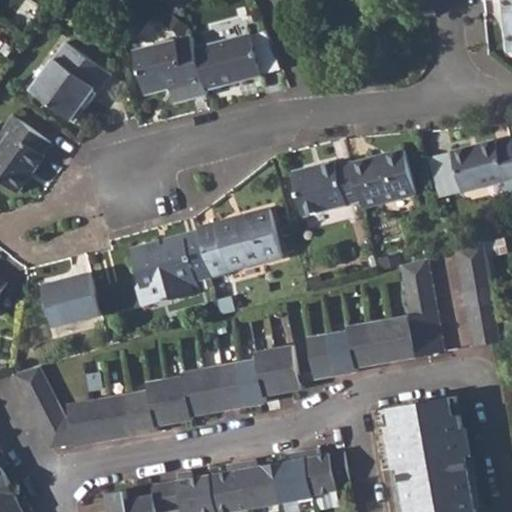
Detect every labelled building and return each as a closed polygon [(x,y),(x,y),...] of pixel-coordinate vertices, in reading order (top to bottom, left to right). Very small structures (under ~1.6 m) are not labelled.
[(511,0),(500,0),(508,56),(511,55),(511,0)] [(193,46),(204,90),(259,74),(249,33),(193,46)] [(167,90),(172,103),(205,94),(204,90),(193,46),(190,38),(132,54),(142,96),(167,90)] [(31,93),(71,123),(93,93),(98,96),(112,78),(67,46),(31,93)] [(76,126),(98,96),(93,93),(71,123),(76,126)] [(0,145),(0,181),(17,195),(44,159),(41,156),(49,145),(11,117),(2,129),(9,134),(0,145)] [(461,192),(511,176),(511,147),(511,145),(509,136),(495,141),(493,136),(448,151),(461,192)] [(361,199),(363,206),(418,192),(406,149),(352,164),(361,199)] [(304,214),(361,199),(352,164),(351,159),(338,163),(337,160),(293,171),(304,214)] [(199,231),(212,276),(285,258),(272,208),(198,229),(199,231)] [(199,231),(132,250),(142,285),(137,287),(142,309),(202,293),(199,281),(212,278),(212,276),(199,231)] [(458,250),(475,345),(503,341),(485,242),(458,250)] [(402,265),(410,315),(418,357),(444,352),(428,258),(402,265)] [(43,282),(54,324),(101,312),(90,270),(43,282)] [(358,367),(418,357),(410,315),(350,326),(351,330),(311,337),(311,341),(318,378),(359,371),(358,367)] [(311,341),(295,344),(302,381),(318,378),(311,341)] [(72,414),(66,415),(37,424),(49,448),(158,430),(157,424),(193,418),(193,415),(267,402),(265,394),(304,388),(302,381),(295,344),(258,350),(259,358),(185,371),(186,375),(150,381),(151,388),(70,402),(72,414)] [(11,374),(37,424),(66,415),(40,366),(11,374)] [(477,511),(459,396),(391,408),(408,511),(477,511)] [(32,511),(25,497),(19,500),(3,470),(10,466),(0,447),(0,511),(32,511)] [(149,511),(190,504),(192,511),(207,511),(208,511),(241,506),(241,509),(302,495),(302,498),(318,495),(317,491),(340,486),(339,481),(353,478),(348,449),(325,455),(324,447),(294,454),(295,458),(261,465),(260,459),(229,466),(230,471),(198,477),(197,471),(184,474),(186,480),(156,485),(158,493),(130,499),(128,491),(109,495),(112,511),(149,511)]
